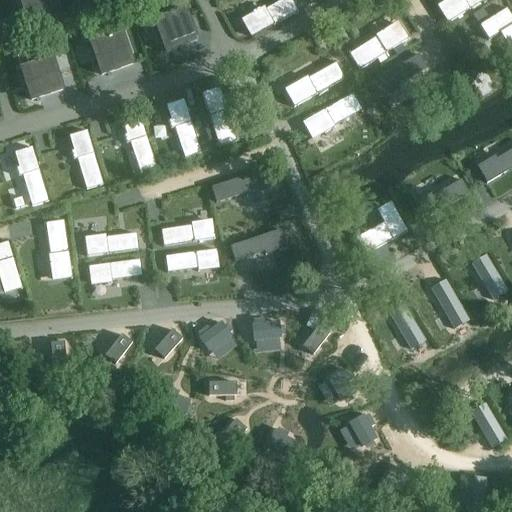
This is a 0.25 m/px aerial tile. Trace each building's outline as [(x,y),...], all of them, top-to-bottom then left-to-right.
[(19,0),(30,29),(61,18),(54,0),(19,0)] [(254,15),(243,21),(253,38),(297,12),(289,0),(282,0),(265,10),(264,9),(261,11),(260,9),(253,13),(254,15)] [(449,0),(450,1),(438,9),(448,24),(486,0),(449,0)] [(511,18),(506,9),(478,26),(488,41),(500,34),(511,53),(511,18)] [(153,21),(165,53),(196,41),(184,10),(153,21)] [(376,38),(349,55),(359,71),(408,40),(398,24),(386,32),(385,30),(375,37),(376,38)] [(90,44),(101,76),(132,65),(121,33),(90,44)] [(418,55),(373,83),(382,97),(427,70),(418,55)] [(20,69),(31,101),(62,91),(51,59),(20,69)] [(297,85),(285,92),(294,108),(344,80),(335,63),(308,79),(307,78),(297,84),(297,85)] [(219,89),(201,95),(219,148),(236,142),(224,104),(227,103),(225,97),(222,98),(219,89)] [(352,95),(302,124),(311,140),(324,133),(324,134),(335,128),(334,127),(361,112),(352,95)] [(184,100),(166,106),(171,121),(168,122),(171,129),(175,128),(185,159),(201,154),(184,100)] [(140,115),(122,121),(127,136),(124,137),(127,144),(131,143),(140,175),(157,169),(140,115)] [(0,149),(27,143),(24,132),(0,138),(0,149)] [(87,132),(69,137),(74,152),(71,153),(73,161),(77,159),(87,191),(104,186),(87,132)] [(199,144),(202,154),(212,150),(209,140),(199,144)] [(32,148),(14,154),(19,169),(16,169),(19,177),(23,176),(33,207),(49,202),(32,148)] [(495,156),(476,168),(486,185),(511,169),(511,150),(497,159),(495,156)] [(260,173),(211,189),(216,204),(264,188),(260,173)] [(431,192),(412,203),(421,221),(466,195),(459,180),(433,195),(431,192)] [(22,198),(13,201),(15,210),(25,207),(22,198)] [(382,223),(352,238),(363,254),(405,232),(389,202),(375,210),(382,223)] [(64,222),(46,224),(54,279),(72,277),(64,222)] [(212,225),(161,232),(163,248),(214,240),(212,225)] [(278,232),(229,248),(234,263),(283,247),(278,232)] [(136,235),(85,242),(87,258),(138,251),(136,235)] [(8,243),(0,245),(0,282),(3,293),(21,288),(8,243)] [(216,252),(165,258),(167,274),(218,268),(216,252)] [(486,256),(472,265),(493,299),(507,291),(486,256)] [(140,262),(88,268),(90,284),(142,278),(140,262)] [(445,280),(430,289),(451,324),(466,315),(445,280)] [(404,306),(389,315),(410,349),(425,340),(404,306)] [(280,320),(253,324),(256,341),(282,337),(280,320)] [(221,321),(199,336),(209,350),(231,335),(221,321)] [(319,322),(303,344),(315,353),(331,331),(319,322)] [(172,328),(156,350),(168,358),(184,336),(172,328)] [(117,364),(134,343),(122,333),(105,355),(117,364)] [(68,367),(65,340),(50,341),(53,368),(68,367)] [(235,380),(209,381),(209,396),(236,395),(235,380)] [(191,401),(165,391),(159,407),(184,417),(191,401)] [(486,406),(471,415),(492,450),(507,441),(486,406)] [(378,437),(365,414),(350,422),(363,446),(378,437)] [(235,419),(218,439),(229,449),(246,429),(235,419)] [(301,443),(277,432),(270,448),(294,459),(301,443)] [(385,481),(407,495),(417,481),(394,466),(385,481)] [(461,477),(457,511),(482,511),(485,479),(461,477)]
